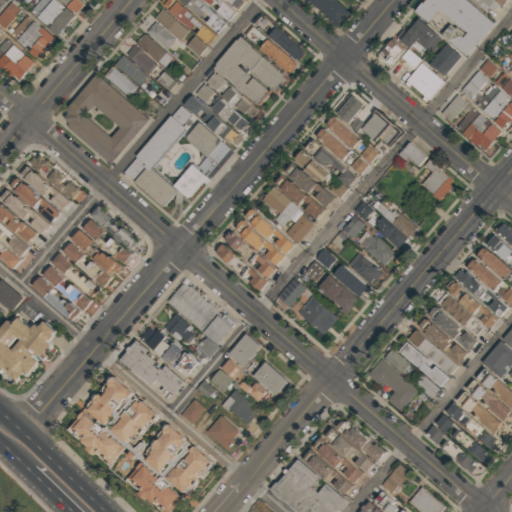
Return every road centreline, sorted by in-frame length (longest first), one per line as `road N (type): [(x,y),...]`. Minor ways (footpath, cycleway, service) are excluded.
road 1 (residential): [(484,511),(0,92)]
road 2 (residential): [(28,434),(396,0)]
road 3 (residential): [(223,511),(511,171)]
road 4 (residential): [(511,203),(276,0)]
road 5 (residential): [(0,153),(128,0)]
road 6 (trunk): [(115,511),(0,409)]
